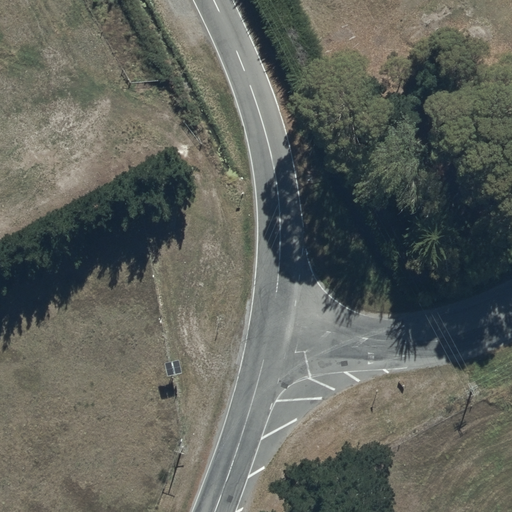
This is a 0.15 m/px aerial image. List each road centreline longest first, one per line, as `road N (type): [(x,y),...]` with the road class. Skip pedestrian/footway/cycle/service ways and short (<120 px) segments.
road 1 (unclassified): [(270,330),(280,198),(261,114),(212,0)]
road 2 (unclassified): [(511,315),(445,339),(407,342),(270,330)]
road 3 (unclassified): [(211,511),(244,431),(270,330)]
